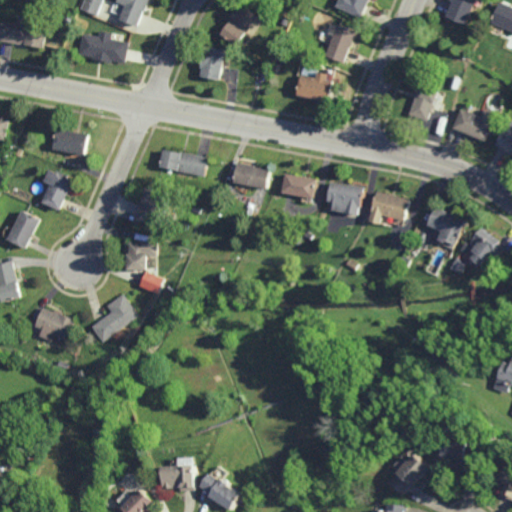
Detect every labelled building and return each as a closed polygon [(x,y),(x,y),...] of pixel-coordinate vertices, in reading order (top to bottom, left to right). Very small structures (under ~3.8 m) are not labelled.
[(106,0),(99,17),(83,10),(86,0),(106,0)] [(152,0),(148,11),(147,11),(141,26),(123,19),(128,5),(119,2),(119,0),(152,0)] [(371,0),(364,18),(338,7),(341,0),(371,0)] [(479,0),(469,25),(449,16),(455,1),(453,0),(479,0)] [(511,29),(495,22),(503,2),(511,5),(511,29)] [(249,32),(248,32),(238,45),(224,34),(233,22),(230,19),(242,3),(261,16),(249,32)] [(71,23),(64,20),(66,15),(73,17),(71,23)] [(87,28),(77,24),(79,18),(89,22),(87,28)] [(45,49),(0,41),(3,22),(30,27),(30,28),(48,31),(45,49)] [(64,37),(59,35),(62,24),(68,26),(64,37)] [(340,26),(340,24),(359,32),(353,47),(352,47),(346,63),(328,56),(336,35),(331,33),(334,24),(340,26)] [(114,39),(132,42),(128,63),(115,61),(114,63),(96,60),(96,57),(82,55),(85,34),(101,36),(102,31),(115,33),(114,39)] [(228,50),(223,80),(204,77),(205,68),(204,68),(206,57),(207,57),(208,54),(206,53),(207,49),(209,49),(210,46),(228,50)] [(329,80),(335,81),(331,102),(299,96),(304,75),(319,78),(320,72),(330,74),(329,80)] [(430,121),(411,114),(418,96),(417,94),(423,80),(442,87),(430,121)] [(470,112),(484,118),(487,110),(499,115),(488,142),(456,129),(467,102),(473,105),(470,112)] [(0,117),(12,120),(7,142),(0,140),(0,117)] [(511,153),(499,146),(509,127),(511,128),(511,153)] [(88,156),(56,150),(60,130),(92,136),(88,156)] [(184,154),(184,152),(212,158),(208,177),(163,168),(167,150),(184,154)] [(10,154),(8,159),(0,157),(2,151),(10,154)] [(269,190),(236,183),(240,163),(257,166),(257,167),(273,171),(269,190)] [(59,174),(61,172),(77,180),(62,212),(45,204),(54,185),(48,183),(54,172),(59,174)] [(316,200),(284,193),(288,174),(320,181),(316,200)] [(351,186),(351,185),(367,188),(363,210),(362,209),(360,216),(347,214),(349,206),(331,203),(334,183),(351,186)] [(170,215),(164,213),(160,227),(139,221),(142,208),(143,208),(148,189),(169,196),(167,203),(174,205),(170,215)] [(408,222),(385,216),(382,226),(373,223),(381,193),(413,201),(408,222)] [(203,214),(195,212),(197,206),(205,209),(203,214)] [(461,244),(459,247),(450,243),(449,246),(441,242),(445,233),(431,226),(439,209),(471,223),(461,244)] [(29,251),(11,242),(25,212),(43,220),(29,251)] [(260,226),(253,222),(256,217),(263,220),(260,226)] [(496,265),(488,259),(484,265),(473,257),(478,250),(472,246),(485,229),(503,242),(501,246),(508,251),(496,265)] [(313,240),(305,235),(308,231),(316,235),(313,240)] [(150,243),(150,272),(130,272),(130,256),(132,256),(132,243),(150,243)] [(358,270),(349,265),(352,259),(361,264),(358,270)] [(464,275),(455,270),(460,260),(470,265),(464,275)] [(4,299),(0,283),(0,265),(15,262),(23,294),(4,299)] [(144,286),(163,293),(169,278),(150,271),(144,286)] [(172,296),(166,293),(170,286),(176,289),(172,296)] [(142,313),(107,340),(95,324),(115,310),(111,304),(127,292),(142,313)] [(63,312),(63,311),(79,318),(77,322),(76,322),(69,338),(38,324),(46,305),(63,312)] [(511,385),(510,389),(497,383),(508,357),(511,358),(511,385)] [(70,368),(60,366),(62,359),(72,361),(70,368)] [(466,435),(471,436),(470,437),(485,440),(481,461),(466,458),(465,463),(436,458),(439,445),(444,446),(447,432),(450,432),(451,424),(467,427),(466,435)] [(432,463),(415,484),(413,482),(405,491),(391,480),(402,467),(396,462),(404,452),(410,457),(416,450),(432,463)] [(196,462),(199,462),(199,489),(184,489),(184,486),(165,486),(165,463),(181,463),(181,455),(196,455),(196,462)] [(511,458),(511,496),(501,492),(505,482),(493,477),(501,458),(508,462),(510,458),(511,458)] [(224,477),(225,475),(233,481),(232,482),(241,488),(241,489),(244,491),(239,498),(241,500),(235,508),(214,494),(215,491),(205,484),(214,470),(224,477)] [(157,500),(145,511),(130,511),(124,505),(125,504),(119,498),(128,489),(134,495),(143,486),(157,500)] [(35,506),(36,505),(41,511),(17,511),(11,504),(26,492),(35,504),(34,504),(35,506)] [(404,511),(379,511),(380,506),(389,508),(390,501),(406,502),(404,511)]
